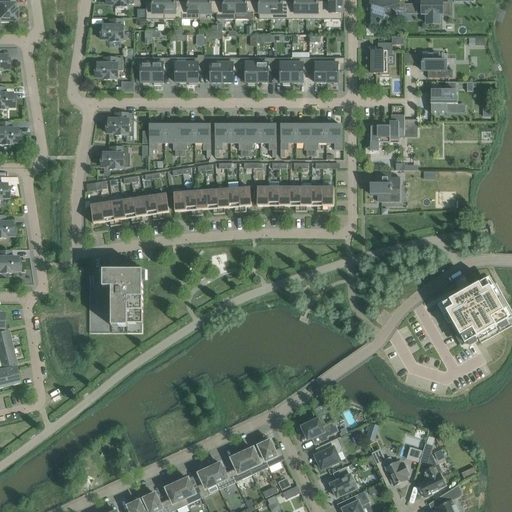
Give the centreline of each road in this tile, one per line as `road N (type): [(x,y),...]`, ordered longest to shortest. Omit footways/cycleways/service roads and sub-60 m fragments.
road 1 (residential): [(356,102),(357,237),(246,234),(80,253),(92,103)]
road 2 (residential): [(274,418),(375,348),(404,309),(458,268),(511,262)]
road 3 (residential): [(92,103),(356,102)]
road 4 (residential): [(70,511),(274,418)]
road 5 (residential): [(0,413),(39,404),(24,300)]
road 6 (residential): [(27,174),(43,160),(26,41)]
road 7 (residential): [(24,300),(42,295),(27,174)]
road 8 (residential): [(83,0),(72,102),(92,103)]
